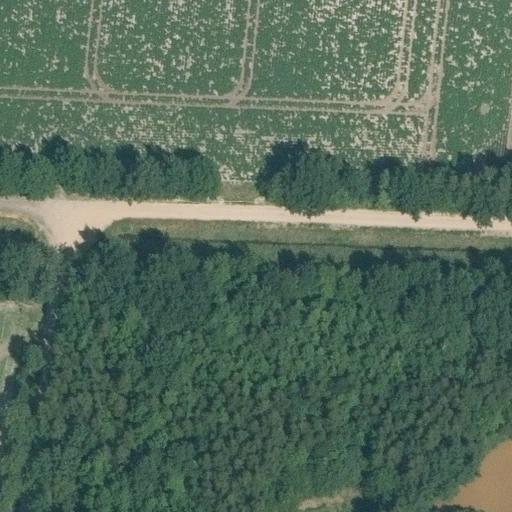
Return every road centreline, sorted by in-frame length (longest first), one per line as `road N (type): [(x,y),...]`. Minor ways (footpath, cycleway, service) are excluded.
road 1 (track): [(511,217),(125,196),(53,210)]
road 2 (unclassified): [(29,511),(66,246),(61,219),(40,196),(0,189)]
